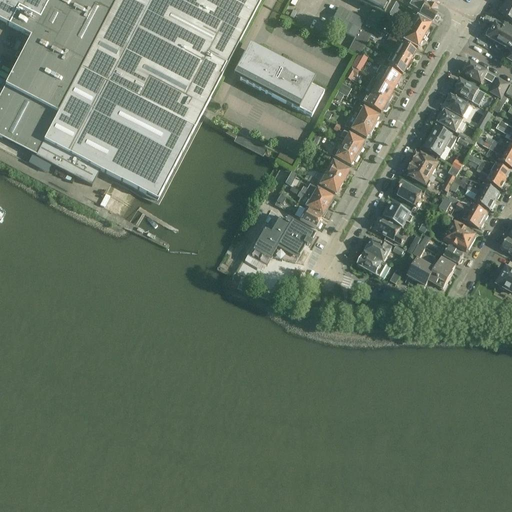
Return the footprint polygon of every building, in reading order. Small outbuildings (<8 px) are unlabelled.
[(19,60),(0,96),(0,138),(36,157),(35,159),(92,188),(100,173),(113,180),(114,180),(118,182),(134,190),(137,192),(157,202),(193,134),(262,0),(0,0),(0,22),(30,39),(21,56),(17,53),(15,58),(19,60)] [(349,0),(372,11),(364,26),(374,31),(382,17),(381,16),(385,7),(387,8),(388,6),(391,1),(391,0),(349,0)] [(415,0),(391,0),(391,1),(398,5),(398,4),(432,24),(437,14),(436,11),(415,0)] [(501,9),(500,11),(500,13),(501,14),(501,15),(511,21),(511,6),(507,4),(505,9),(503,8),(501,9)] [(339,9),(330,26),(355,39),(348,52),(356,56),(359,58),(372,34),(360,28),(364,21),(339,9)] [(413,15),(406,27),(410,30),(426,39),(429,34),(428,32),(427,31),(431,25),(417,18),(413,15)] [(489,31),(486,36),(488,38),(487,39),(496,43),(495,46),(495,48),(496,49),(498,50),(499,51),(501,51),(502,50),(504,48),(511,52),(511,53),(507,62),(511,64),(511,31),(506,28),(505,29),(496,24),(492,31),(489,31)] [(406,27),(400,38),(404,41),(404,42),(417,49),(421,43),(421,44),(424,43),(426,39),(410,30),(406,27)] [(395,57),(411,66),(413,61),(413,59),(412,59),(415,53),(402,45),(395,57)] [(249,47),(233,78),(298,112),(298,111),(311,118),(324,94),(311,87),(314,81),(249,47)] [(411,66),(395,57),(388,69),(402,77),(405,70),(406,71),(408,70),(411,66)] [(381,68),(385,61),(380,58),(376,65),(381,68)] [(468,73),(466,77),(481,86),(485,80),(492,84),(495,78),(488,74),(470,64),(466,71),(468,73)] [(351,68),(345,79),(350,82),(353,77),(355,78),(358,73),(351,68)] [(378,84),(393,92),(397,85),(398,86),(401,81),(400,80),(401,78),(385,70),(378,84)] [(509,86),(498,80),(490,94),(501,100),(509,86)] [(458,90),(456,95),(471,104),(479,108),(486,96),(478,92),(462,83),(460,81),(456,89),(458,90)] [(378,84),(372,94),(388,104),(392,98),(390,97),(393,92),(378,84)] [(385,110),(388,104),(372,94),(365,106),(380,114),(383,109),(385,110)] [(451,97),(447,105),(449,106),(447,111),(462,120),(469,108),(451,97)] [(363,109),(357,120),(374,129),(377,123),(376,123),(378,118),(363,109)] [(442,120),(439,125),(455,134),(462,123),(445,113),(445,114),(443,114),(441,118),(442,120)] [(374,129),(357,120),(351,131),(366,140),(369,135),(370,136),(374,129)] [(481,120),(476,128),(483,132),(488,123),(481,120)] [(501,123),(498,126),(511,134),(511,129),(504,125),(501,123)] [(333,131),(338,134),(341,128),(336,125),(333,131)] [(511,134),(498,126),(496,130),(500,132),(511,139),(509,143),(511,144),(511,134)] [(432,133),(430,137),(431,138),(430,139),(446,148),(450,150),(456,139),(437,128),(434,133),(432,133)] [(341,147),(359,156),(362,149),(361,149),(364,144),(343,132),(340,138),(345,141),(341,147)] [(460,134),(458,139),(459,139),(469,144),(474,147),(477,142),(468,138),(467,138),(460,134)] [(427,145),(424,150),(440,159),(446,148),(430,139),(430,140),(428,140),(426,144),(426,145),(427,145)] [(459,139),(457,143),(466,148),(469,144),(459,139)] [(494,143),(492,147),(511,158),(511,146),(508,145),(506,150),(494,143)] [(355,163),(359,156),(341,147),(338,153),(333,150),(331,155),(332,156),(331,157),(350,167),(353,162),(355,163)] [(492,147),(490,151),(501,157),(498,162),(511,169),(511,158),(492,147)] [(416,158),(412,165),(432,176),(435,171),(437,172),(440,166),(421,156),(419,160),(416,158)] [(428,182),(432,176),(416,158),(409,178),(427,189),(430,183),(428,182)] [(456,161),(452,168),(460,172),(463,165),(456,161)] [(332,162),(325,174),(343,184),(346,179),(345,177),(348,171),(332,162)] [(482,164),(480,167),(506,182),(508,179),(510,179),(511,176),(511,174),(496,165),(494,170),(482,164)] [(480,167),(478,171),(489,178),(486,183),(501,191),(502,191),(504,191),(505,188),(504,186),(506,182),(480,167)] [(340,189),(343,184),(325,174),(319,186),(334,195),(338,190),(340,189)] [(449,176),(445,184),(452,188),(454,184),(456,180),(449,176)] [(314,187),(317,181),(310,177),(307,183),(314,187)] [(422,195),(402,183),(398,191),(400,193),(397,198),(416,209),(420,203),(418,202),(422,195)] [(468,187),(495,202),(497,200),(498,200),(501,196),(499,195),(500,194),(483,185),(481,189),(470,183),(469,186),(468,187)] [(445,184),(442,191),(448,194),(452,188),(445,184)] [(303,189),(300,193),(327,208),(329,205),(331,205),(333,201),(332,200),(333,199),(316,189),(310,186),(307,191),(303,189)] [(468,187),(466,191),(477,197),(474,203),(490,212),(491,210),(492,211),(495,206),(493,205),(495,202),(468,187)] [(300,193),(298,198),(300,200),(298,204),(306,208),(322,217),(324,218),(327,213),(325,212),(327,208),(300,193)] [(444,202),(439,210),(446,214),(450,208),(451,205),(451,204),(445,200),(444,201),(444,202)] [(458,204),(456,207),(483,223),(485,221),(486,221),(488,218),(487,217),(488,215),(471,205),(469,209),(458,203),(458,204)] [(410,215),(393,205),(385,220),(402,230),(406,223),(410,225),(413,219),(409,217),(410,215)] [(454,211),(453,212),(464,218),(462,221),(479,231),(480,229),(481,230),(483,226),(482,225),(483,223),(456,207),(454,211)] [(305,210),(299,220),(302,222),(315,230),(316,229),(318,230),(321,224),(319,223),(321,219),(308,212),(305,210)] [(426,219),(423,226),(427,228),(431,222),(426,219)] [(315,236),(287,220),(285,224),(279,220),(271,235),(264,231),(249,258),(267,268),(272,259),(295,264),(305,247),(308,248),(315,236)] [(401,230),(384,220),(377,233),(401,246),(404,241),(397,236),(401,230)] [(454,222),(449,232),(472,245),(476,239),(475,238),(476,236),(462,228),(462,226),(454,222)] [(449,232),(442,243),(450,247),(452,245),(466,253),(467,251),(469,252),(472,245),(449,232)] [(373,240),(366,253),(384,264),(392,250),(373,240)] [(511,241),(508,240),(502,251),(511,256),(511,241)] [(442,244),(439,249),(446,253),(443,258),(458,266),(459,265),(461,265),(463,262),(462,260),(464,257),(442,244)] [(419,246),(413,256),(420,259),(425,250),(419,246)] [(396,248),(393,253),(401,258),(404,253),(396,248)] [(382,264),(365,254),(358,267),(379,278),(386,266),(379,268),(382,264)] [(442,260),(436,271),(429,283),(443,291),(453,274),(452,273),(455,267),(442,260)] [(429,283),(436,271),(418,261),(408,278),(417,284),(416,286),(424,291),(425,288),(426,288),(429,283)] [(511,264),(498,286),(500,287),(500,289),(505,292),(507,291),(511,293),(511,264)] [(396,272),(390,283),(395,286),(401,275),(396,272)]
